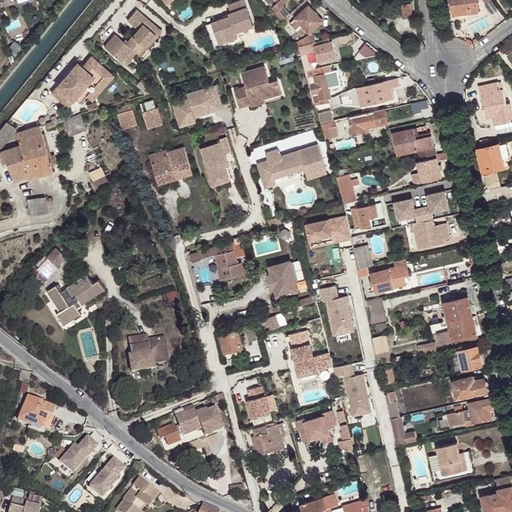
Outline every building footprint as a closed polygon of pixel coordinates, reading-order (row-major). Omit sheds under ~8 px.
[(221,42),(240,36),(238,32),(256,25),(246,0),(242,0),(230,5),(232,11),(230,12),(231,16),(214,22),(221,42)] [(479,12),(477,0),(451,0),(453,16),(479,12)] [(270,9),(280,20),(286,15),(281,9),(283,7),(282,6),(279,2),(270,9)] [(410,2),(401,4),(403,17),(412,16),(410,2)] [(291,22),(297,29),(302,25),(309,32),(322,21),(309,6),(291,22)] [(157,25),(138,9),(130,19),(141,29),(129,43),(118,33),(107,45),(125,61),(135,49),(140,53),(157,33),(153,29),(157,25)] [(242,42),(240,36),(221,42),(214,22),(208,24),(217,50),(242,42)] [(302,25),(297,29),(302,34),(306,30),(302,25)] [(297,41),(299,46),(315,42),(312,36),(297,41)] [(329,42),(328,38),(315,42),(299,46),(301,53),(314,49),(314,46),(329,42)] [(314,46),(314,49),(319,62),(336,57),(331,41),(329,42),(314,46)] [(294,61),(292,53),(278,57),(280,65),(294,61)] [(99,92),(114,74),(93,57),(84,68),(79,64),(53,94),(70,109),(77,100),(91,85),(99,92)] [(262,97),(262,99),(281,93),(278,80),(269,82),(265,66),(241,73),(245,86),(233,90),(239,108),(250,104),(249,101),(262,97)] [(309,77),(315,100),(319,100),(320,104),(329,101),(328,98),(332,97),(325,73),(309,77)] [(117,77),(114,74),(99,92),(91,85),(77,100),(82,105),(89,97),(92,99),(95,102),(117,77)] [(404,88),(402,78),(361,87),(365,106),(392,100),(390,91),(396,90),(404,88)] [(138,85),(145,91),(150,85),(143,79),(138,85)] [(500,90),(498,82),(478,86),(486,118),(494,116),(496,124),(511,120),(511,107),(511,103),(506,103),(505,98),(503,90),(502,89),(500,90)] [(171,103),(178,127),(193,122),(192,118),(212,112),(208,98),(217,96),(214,86),(205,89),(207,95),(187,100),(187,99),(171,103)] [(205,89),(185,94),(187,99),(187,100),(207,95),(205,89)] [(398,99),(396,90),(390,91),(392,100),(398,99)] [(217,96),(208,98),(212,112),(221,110),(217,96)] [(264,103),(262,99),(262,97),(249,101),(250,104),(251,107),(264,103)] [(141,103),(143,111),(156,107),(154,99),(141,103)] [(118,114),(134,109),(132,103),(117,108),(118,114)] [(156,107),(143,111),(149,129),(164,124),(159,106),(156,107)] [(138,125),(134,109),(118,114),(123,130),(138,125)] [(390,122),(386,109),(375,112),(378,125),(390,122)] [(335,120),(332,110),(319,113),(322,122),(335,120)] [(378,125),(375,112),(350,117),(354,133),(367,131),(366,128),(378,125)] [(80,114),(64,121),(69,134),(86,127),(80,114)] [(57,125),(55,120),(54,121),(46,123),(47,128),(57,125)] [(337,127),(336,121),(322,124),(324,130),(337,127)] [(18,130),(9,122),(5,126),(14,135),(18,130)] [(49,154),(42,124),(19,132),(20,137),(30,176),(30,177),(54,170),(52,166),(49,154)] [(0,149),(14,135),(5,126),(0,131),(0,149)] [(418,151),(419,158),(436,154),(432,136),(416,140),(414,129),(392,134),(397,156),(418,151)] [(30,176),(20,137),(15,138),(17,147),(7,150),(9,161),(14,180),(30,176)] [(220,142),(200,148),(211,181),(227,177),(223,162),(227,161),(224,154),(231,151),(227,137),(219,139),(220,142)] [(479,144),(486,172),(505,167),(499,144),(511,141),(510,138),(479,144)] [(174,172),(192,167),(186,146),(168,152),(168,149),(150,154),(159,186),(177,180),(174,172)] [(267,162),(256,165),(261,181),(272,177),(273,180),(303,170),(305,176),(305,177),(325,171),(317,146),(299,152),(300,155),(294,157),(293,154),(278,158),(280,163),(268,166),(267,162)] [(4,162),(9,161),(7,150),(0,151),(0,154),(0,156),(2,155),(4,162)] [(276,151),(264,155),(267,162),(268,166),(280,163),(278,158),(276,151)] [(55,153),(49,154),(52,166),(59,164),(55,153)] [(441,178),(437,158),(420,161),(417,162),(419,172),(422,182),(441,178)] [(227,177),(211,181),(212,186),(232,179),(227,161),(223,162),(227,177)] [(194,175),(192,167),(174,172),(177,180),(194,175)] [(422,182),(419,172),(412,173),(414,184),(422,182)] [(337,176),(336,176),(338,183),(341,192),(342,196),(355,193),(353,187),(359,185),(357,178),(352,179),(351,173),(345,175),(337,176)] [(92,183),(99,194),(110,182),(107,175),(92,183)] [(272,177),(261,181),(264,189),(275,186),(273,180),(272,177)] [(498,183),(480,187),(481,191),(497,188),(499,187),(498,183)] [(511,199),(511,188),(511,184),(499,187),(497,188),(500,202),(511,199)] [(412,199),(394,203),(398,220),(416,216),(417,223),(425,221),(431,220),(433,220),(432,212),(449,208),(445,191),(427,195),(430,206),(415,210),(412,199)] [(342,196),(344,204),(348,203),(357,201),(355,193),(342,196)] [(44,197),(38,198),(39,206),(29,207),(30,213),(31,215),(47,213),(46,206),(44,197)] [(39,206),(38,198),(28,199),(29,207),(39,206)] [(375,204),(353,209),(355,221),(357,229),(372,226),(371,219),(378,218),(375,204)] [(347,217),(307,225),(310,240),(333,236),(334,239),(352,236),(347,217)] [(417,223),(414,224),(415,230),(407,231),(411,249),(418,248),(419,249),(434,246),(433,244),(445,241),(445,239),(450,238),(446,223),(432,226),(431,220),(425,221),(417,223)] [(333,236),(310,240),(312,248),(352,239),(352,236),(334,239),(333,236)] [(511,239),(498,243),(501,252),(511,248),(511,239)] [(233,243),(223,246),(224,253),(235,251),(238,264),(242,263),(248,261),(248,260),(244,247),(243,245),(238,247),(236,242),(233,243)] [(215,247),(190,255),(193,264),(201,262),(203,260),(212,257),(217,256),(219,269),(222,280),(245,275),(242,263),(238,264),(235,251),(224,253),(223,246),(223,245),(215,247)] [(355,248),(359,268),(373,265),(369,245),(355,248)] [(68,257),(58,247),(38,269),(48,278),(68,257)] [(407,258),(396,260),(398,267),(408,264),(407,258)] [(269,266),(271,274),(275,288),(277,296),(299,291),(291,260),(269,266)] [(408,264),(398,267),(373,272),(374,278),(377,291),(406,284),(404,276),(410,275),(408,264)] [(105,290),(99,280),(93,284),(87,274),(66,288),(71,296),(66,299),(61,292),(55,285),(46,291),(59,312),(74,302),(77,308),(105,290)] [(335,286),(322,289),(324,301),(326,300),(333,335),(353,330),(346,296),(337,298),(335,286)] [(71,296),(66,288),(61,292),(66,299),(71,296)] [(17,295),(12,299),(16,303),(21,299),(17,295)] [(304,305),(317,301),(315,296),(292,303),(293,309),(304,305)] [(445,303),(449,320),(472,315),(471,307),(477,305),(476,296),(469,298),(445,303)] [(387,320),(382,297),(370,300),(374,322),(387,320)] [(82,314),(77,308),(74,302),(59,312),(55,315),(63,326),(82,314)] [(471,307),(472,315),(479,314),(477,305),(471,307)] [(479,314),(472,315),(475,325),(481,324),(479,314)] [(276,315),(266,318),(270,331),(280,328),(276,315)] [(450,325),(454,339),(477,334),(483,333),(481,324),(475,325),(472,315),(449,320),(450,325)] [(325,333),(321,318),(310,321),(314,337),(316,336),(325,333)] [(443,321),(431,324),(433,333),(438,332),(439,334),(442,335),(444,341),(454,339),(450,325),(444,325),(443,321)] [(263,340),(258,324),(250,326),(254,343),(263,340)] [(238,331),(221,336),(226,353),(227,352),(242,348),(243,348),(238,331)] [(327,341),(325,333),(316,336),(318,343),(327,341)] [(389,334),(373,337),(374,339),(375,347),(377,352),(390,349),(392,349),(389,334)] [(133,373),(156,368),(155,363),(169,360),(164,336),(155,338),(153,339),(152,340),(152,341),(153,343),(148,344),(147,339),(147,335),(128,339),(132,355),(129,356),(133,373)] [(318,343),(324,366),(333,363),(327,341),(318,343)] [(419,345),(420,353),(438,350),(436,341),(419,345)] [(302,376),(316,373),(318,372),(311,344),(293,348),(300,376),(302,376)] [(462,370),(488,365),(485,351),(479,353),(477,346),(458,351),(462,366),(462,370)] [(243,353),(242,348),(227,352),(228,357),(243,353)] [(390,349),(377,352),(379,362),(393,359),(390,349)] [(462,366),(458,351),(451,352),(454,368),(462,366)] [(353,363),(335,367),(337,375),(346,373),(354,415),(373,411),(365,373),(356,375),(353,363)] [(396,380),(393,367),(385,369),(387,382),(396,380)] [(317,379),(316,373),(302,376),(304,382),(317,379)] [(474,377),(453,381),(457,398),(487,391),(484,376),(474,379),(474,377)] [(271,413),(263,386),(248,390),(251,400),(247,401),(252,419),(271,413)] [(400,416),(397,400),(391,401),(389,391),(385,392),(391,418),(400,416)] [(29,396),(19,420),(30,425),(31,423),(42,427),(44,422),(52,426),(56,417),(53,416),(57,407),(29,396)] [(221,403),(219,396),(212,399),(215,406),(221,403)] [(472,419),(473,424),(491,420),(488,410),(491,409),(489,399),(469,404),(470,409),(472,419)] [(196,413),(193,405),(174,413),(179,426),(183,436),(202,428),(196,413)] [(211,425),(214,433),(224,429),(216,408),(207,411),(206,409),(196,413),(202,428),(211,425)] [(455,413),(443,415),(445,422),(451,420),(452,427),(464,424),(463,421),(472,419),(470,409),(462,411),(455,413)] [(323,437),(325,442),(326,444),(334,442),(330,428),(338,425),(334,411),(325,414),(326,417),(307,422),(306,420),(299,422),(306,443),(323,437)] [(348,421),(345,411),(340,412),(342,423),(348,421)] [(400,416),(391,418),(391,419),(394,432),(397,445),(408,442),(405,432),(402,415),(400,416)] [(268,426),(254,430),(256,436),(254,437),(260,455),(285,448),(283,438),(287,436),(283,424),(269,428),(268,426)] [(183,436),(179,426),(175,428),(174,425),(158,431),(161,438),(166,436),(169,445),(180,441),(179,437),(183,436)] [(202,428),(205,437),(214,433),(211,425),(202,428)] [(353,439),(349,425),(344,427),(345,432),(344,433),(346,441),(353,439)] [(415,430),(405,432),(408,442),(417,440),(415,430)] [(60,462),(73,472),(88,455),(89,456),(98,445),(87,436),(79,447),(75,444),(60,462)] [(353,439),(346,441),(341,442),(343,450),(355,447),(353,439)] [(441,476),(463,471),(458,453),(456,443),(435,448),(436,454),(426,456),(430,472),(440,470),(441,476)] [(114,458),(90,487),(102,497),(118,479),(116,478),(125,467),(114,458)] [(81,477),(88,470),(86,468),(79,475),(81,477)] [(511,502),(511,489),(509,476),(495,479),(498,493),(481,497),(484,511),(510,511),(509,503),(511,502)] [(141,477),(134,486),(143,492),(155,501),(162,492),(141,477)] [(246,493),(245,485),(232,486),(233,495),(246,493)] [(143,492),(134,486),(124,499),(126,500),(133,505),(143,492)] [(133,505),(126,500),(118,510),(120,511),(141,511),(143,511),(148,505),(150,507),(155,501),(143,492),(133,505)] [(332,511),(331,508),(339,505),(335,494),(300,505),(301,511),(332,511)] [(427,502),(425,494),(418,496),(419,504),(427,502)] [(8,511),(39,511),(41,507),(28,503),(28,501),(13,497),(12,499),(8,511)] [(367,498),(344,506),(345,511),(364,511),(371,510),(367,498)] [(219,511),(220,511),(203,503),(198,511),(219,511)]
